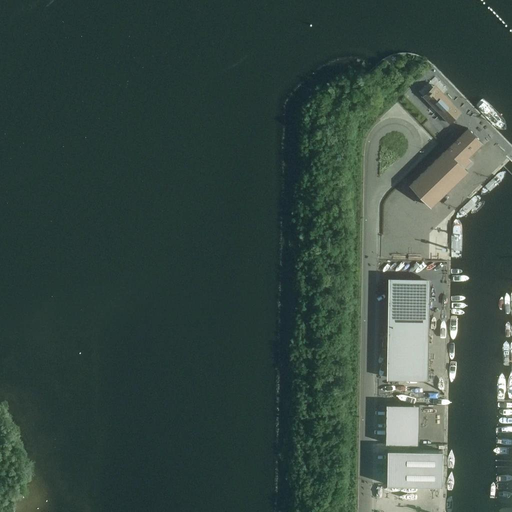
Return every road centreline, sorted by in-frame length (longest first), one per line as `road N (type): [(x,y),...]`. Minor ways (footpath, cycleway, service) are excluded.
road 1 (unclassified): [(365,511),(372,188)]
road 2 (unclassified): [(372,188),(414,150),(397,125),(384,126),(373,146)]
